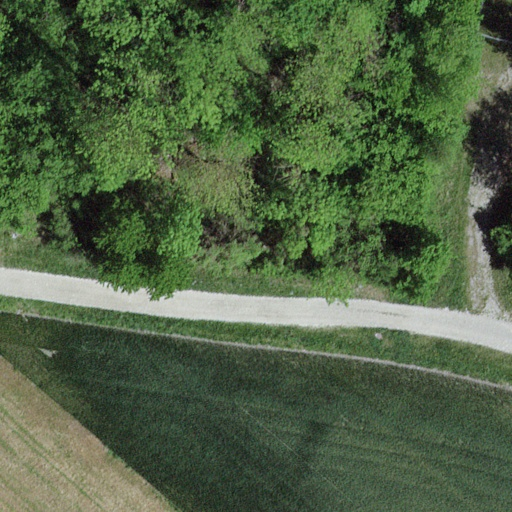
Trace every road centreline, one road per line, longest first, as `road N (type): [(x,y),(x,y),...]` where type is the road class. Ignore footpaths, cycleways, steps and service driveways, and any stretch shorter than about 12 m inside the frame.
road 1 (track): [(0,277),(511,335)]
road 2 (track): [(504,333),(477,287),(478,213),(511,72)]
